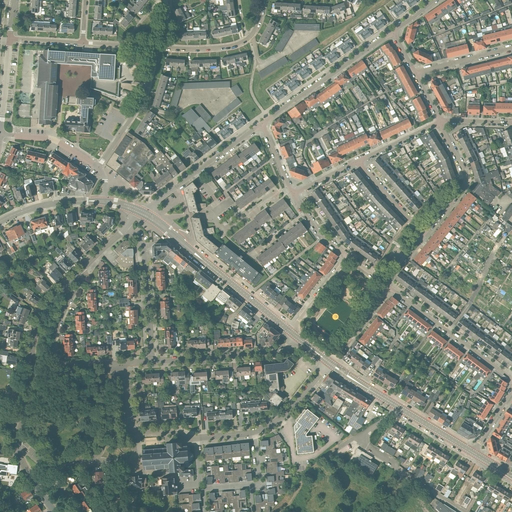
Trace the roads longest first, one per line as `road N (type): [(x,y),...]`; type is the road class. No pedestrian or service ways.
road 1 (tertiary): [(290,331),(142,212)]
road 2 (residential): [(17,425),(40,316),(93,260)]
road 3 (residential): [(18,443),(46,465),(79,469),(90,462),(102,440),(104,361)]
road 4 (residential): [(260,124),(394,27)]
road 5 (residential): [(93,260),(54,341),(61,364),(104,361)]
road 6 (residential): [(149,357),(276,352),(295,335)]
road 7 (residential): [(142,212),(260,124)]
road 8 (residential): [(198,438),(163,427),(130,431),(124,360)]
road 9 (residential): [(97,168),(143,99),(154,45)]
road 10 (residential): [(149,357),(146,248),(130,224)]
road 11 (residential): [(423,233),(467,180),(440,120)]
road 12 (unclassified): [(465,511),(359,432)]
road 13 (residential): [(164,46),(248,39),(263,0)]
